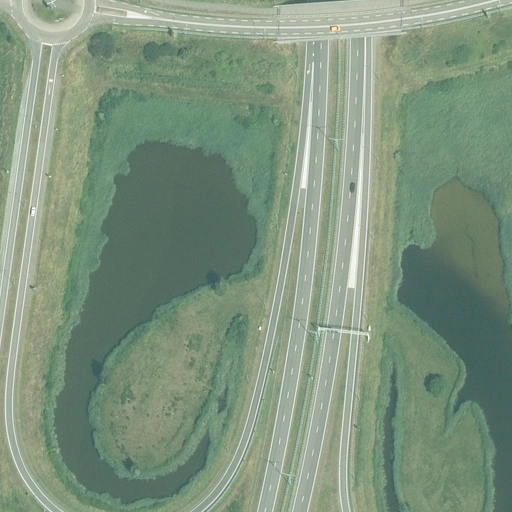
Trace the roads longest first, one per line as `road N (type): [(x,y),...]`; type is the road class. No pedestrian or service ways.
road 1 (trunk): [(299,511),(347,226),(357,0)]
road 2 (trunk): [(345,511),(366,170),(367,38),(357,0)]
road 3 (trunk): [(55,511),(18,463),(8,406),(58,40)]
road 4 (trunk): [(320,62),(249,425),(228,476),(197,511)]
road 5 (trunk): [(320,62),(293,360),(264,511)]
road 6 (trunk): [(37,38),(0,322)]
road 7 (primary): [(153,18),(277,28),(432,15)]
